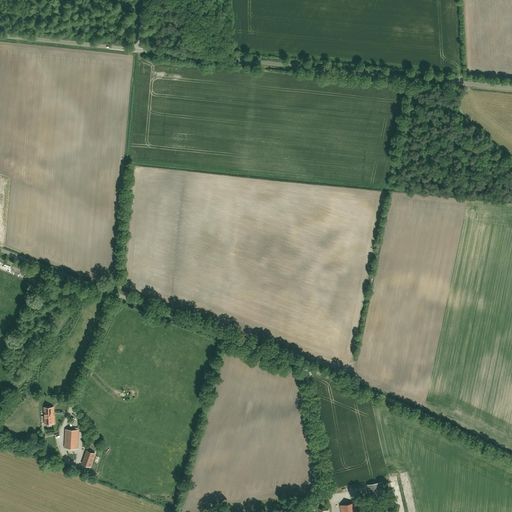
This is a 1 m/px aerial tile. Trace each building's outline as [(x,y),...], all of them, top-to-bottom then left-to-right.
[(54,407),(44,407),(45,423),(54,423),(54,417),(53,417),(52,412),(54,412),(54,407)] [(77,449),(79,430),(66,429),(64,448),(77,449)] [(87,450),(82,464),(90,467),(95,453),(87,450)] [(382,482),(367,484),(370,500),(385,497),(382,482)] [(359,511),(358,502),(340,505),(340,511),(359,511)]
